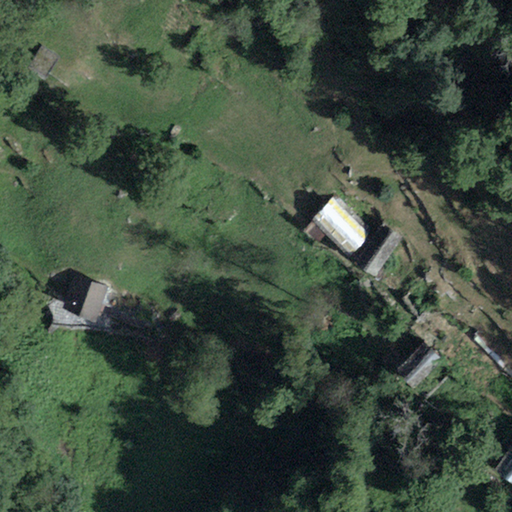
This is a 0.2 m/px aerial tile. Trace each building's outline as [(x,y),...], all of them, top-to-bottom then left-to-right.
[(46,75),(59,57),(43,45),(30,62),(46,75)] [(310,217),(348,255),(370,233),(332,195),(310,217)] [(382,222),(356,260),(376,273),(402,235),(382,222)] [(63,305),(95,318),(108,286),(76,273),(63,305)] [(441,361),(424,341),(396,366),(413,386),(441,361)] [(511,438),(493,467),(511,479),(511,438)]
